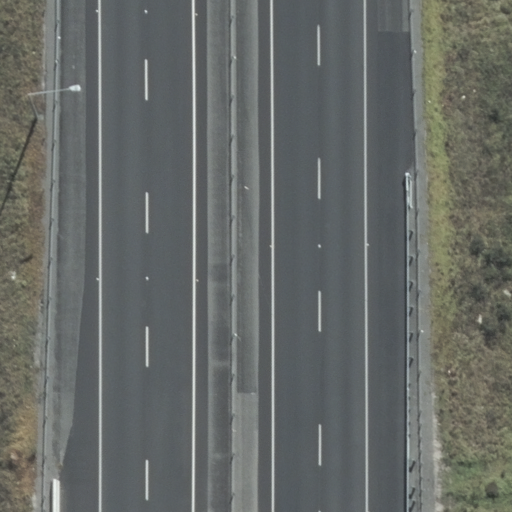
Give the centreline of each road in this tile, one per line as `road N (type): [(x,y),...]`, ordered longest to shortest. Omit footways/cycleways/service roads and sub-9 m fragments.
road 1 (motorway): [(319,0),(319,511)]
road 2 (motorway): [(144,511),(144,0)]
